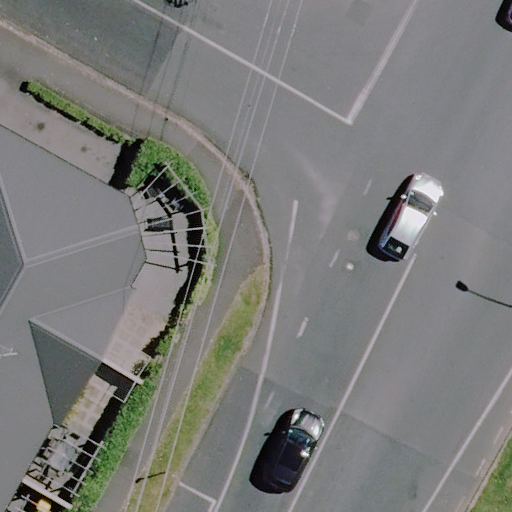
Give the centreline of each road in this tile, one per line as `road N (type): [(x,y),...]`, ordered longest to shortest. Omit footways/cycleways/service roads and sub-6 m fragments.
road 1 (secondary): [(461,169),(291,511)]
road 2 (residential): [(134,0),(346,118),(461,169)]
